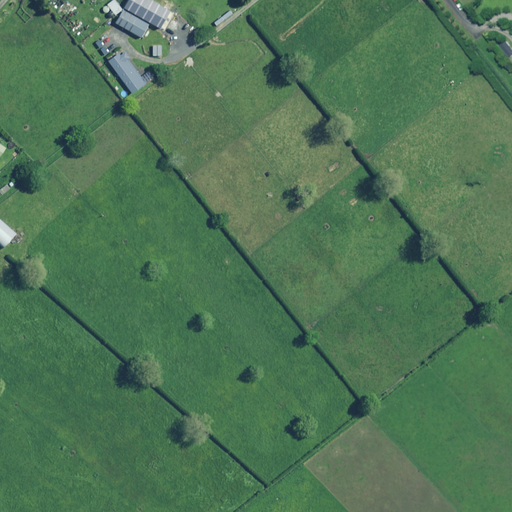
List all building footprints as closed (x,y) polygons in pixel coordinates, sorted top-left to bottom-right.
[(122,10),(114,0),(113,0),(107,5),(115,15),(122,10)] [(149,25),(123,10),(115,24),(141,38),(149,25)] [(84,41),(79,34),(73,38),(78,45),(84,41)] [(132,94),(153,78),(148,71),(140,77),(128,60),(130,59),(122,48),(113,55),(106,59),(132,94)] [(16,234),(0,220),(0,244),(4,248),(16,234)]
